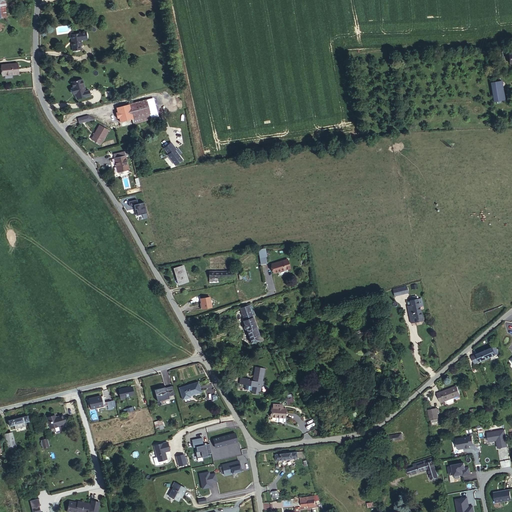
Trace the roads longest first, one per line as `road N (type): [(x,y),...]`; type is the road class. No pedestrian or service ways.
road 1 (unclassified): [(37,0),(34,76),(43,109),(97,180),(197,355)]
road 2 (unclassified): [(251,448),(379,425),(511,311)]
road 3 (unclassified): [(0,408),(197,355)]
